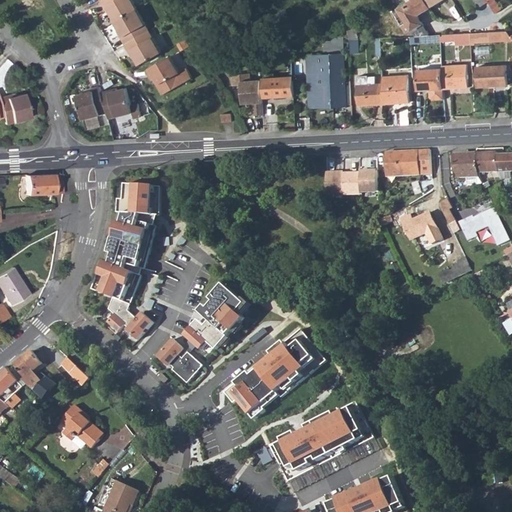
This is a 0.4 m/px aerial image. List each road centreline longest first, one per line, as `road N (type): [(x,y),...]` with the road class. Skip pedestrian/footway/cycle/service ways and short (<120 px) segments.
road 1 (tertiary): [(511,133),(92,156)]
road 2 (residential): [(392,452),(286,504),(225,458),(174,460)]
road 3 (residential): [(57,304),(160,393),(175,423),(174,460)]
road 4 (residential): [(92,156),(91,224),(74,280),(57,304)]
